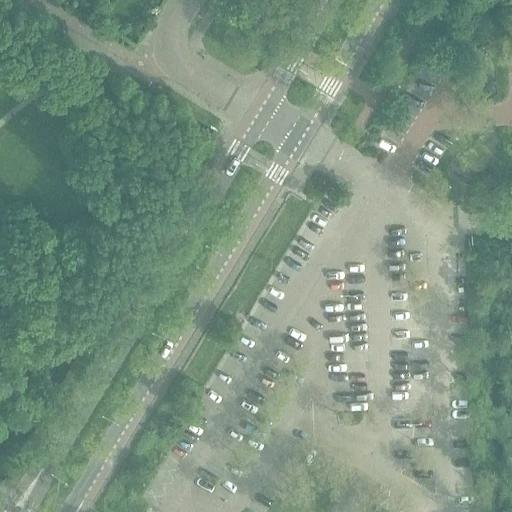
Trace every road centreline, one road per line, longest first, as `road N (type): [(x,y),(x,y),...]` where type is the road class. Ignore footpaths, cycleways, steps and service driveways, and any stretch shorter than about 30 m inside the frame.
road 1 (secondary): [(263,113),(26,511)]
road 2 (secondary): [(67,511),(299,136)]
road 3 (residential): [(263,113),(182,61),(168,43),(190,0)]
road 4 (secondary): [(299,136),(383,0)]
road 5 (secondary): [(336,0),(263,113)]
